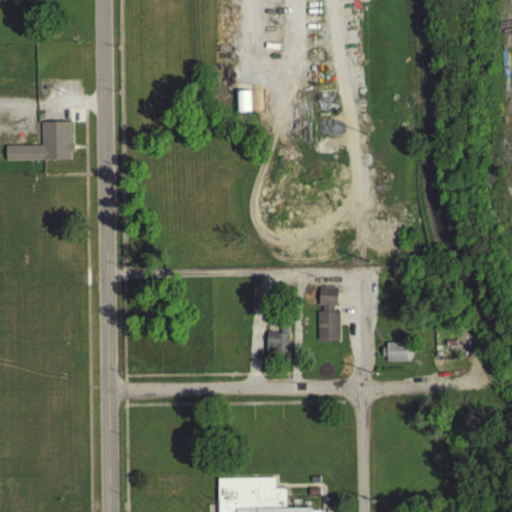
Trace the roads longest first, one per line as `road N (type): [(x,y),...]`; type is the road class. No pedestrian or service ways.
road 1 (residential): [(99,0),(106,511)]
road 2 (residential): [(474,378),(106,394)]
road 3 (residential): [(357,279),(363,511)]
